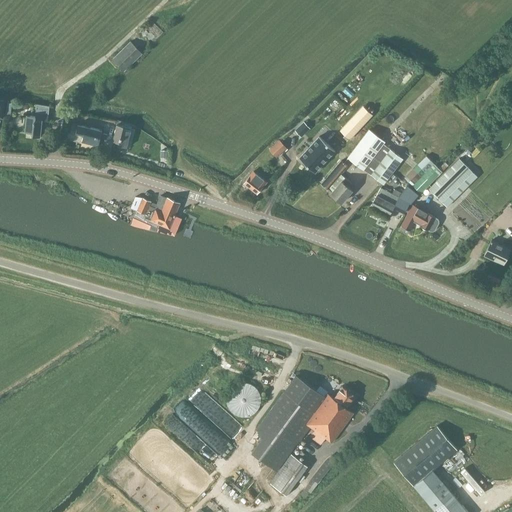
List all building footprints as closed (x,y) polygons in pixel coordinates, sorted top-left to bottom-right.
[(142,53),(140,51),(130,41),(112,59),(124,71),(142,54),(142,53)] [(351,81),(346,85),(352,93),(357,90),(351,81)] [(372,115),(363,106),(340,131),(349,140),(372,115)] [(27,115),(25,132),(33,133),(33,137),(40,138),(42,121),(47,122),(48,114),(36,113),(35,116),(27,115)] [(304,122),(295,130),(299,135),(302,132),(304,134),(310,129),(304,122)] [(78,124),(75,133),(83,135),(82,141),(98,145),(104,147),(107,134),(101,133),(102,130),(78,124)] [(107,134),(104,147),(110,148),(112,140),(118,142),(117,145),(126,147),(131,131),(123,129),(123,127),(116,125),(113,136),(107,134)] [(363,168),(385,141),(369,129),(347,156),(363,168)] [(335,151),(319,136),(299,158),(315,172),(335,151)] [(280,140),(269,150),(276,157),(287,148),(280,140)] [(364,169),(382,184),(400,161),(382,146),(364,169)] [(459,159),(466,166),(474,157),(467,149),(458,158),(459,159)] [(404,177),(419,192),(441,171),(425,156),(404,177)] [(475,175),(466,166),(459,159),(429,189),(446,205),(475,175)] [(344,177),(342,180),(338,176),(347,166),(341,160),(321,183),(331,192),(330,193),(341,203),(352,190),(347,186),(351,183),(344,177)] [(253,171),(243,183),(256,194),(266,182),(253,171)] [(394,207),(404,212),(409,203),(410,203),(418,194),(407,185),(398,197),(380,188),(370,206),(389,215),(394,207)] [(151,201),(142,198),(137,210),(135,210),(130,224),(135,226),(175,235),(182,218),(174,215),(179,203),(167,198),(160,195),(155,208),(149,206),(151,201)] [(135,210),(137,210),(142,198),(135,197),(131,208),(135,210)] [(421,209),(414,206),(412,205),(401,226),(410,230),(414,221),(421,224),(420,226),(427,229),(428,228),(430,230),(432,230),(434,229),(438,222),(438,220),(437,218),(434,217),(435,216),(421,209)] [(510,249),(491,240),(484,254),(503,264),(510,249)] [(325,397),(296,375),(256,429),(259,432),(257,434),(262,438),(251,453),(277,472),(309,426),(314,429),(309,436),(320,444),(325,438),(331,442),(353,412),(347,407),(355,397),(342,387),(334,397),(328,393),(325,397)] [(251,415),(255,412),(257,409),(260,406),(261,402),(261,398),(260,393),(257,389),(254,386),(251,384),(246,383),(242,382),(238,383),(234,385),(232,387),(230,389),(228,392),(227,396),(226,400),(227,404),(228,408),(231,411),(235,414),(238,416),(243,417),(247,416),(251,415)] [(207,390),(186,415),(211,435),(221,423),(208,413),(219,400),(207,390)] [(186,425),(189,421),(176,409),(167,418),(176,426),(181,421),(186,425)] [(437,425),(393,462),(413,486),(457,449),(437,425)] [(291,453),(269,483),(286,495),(308,466),(291,453)] [(467,511),(439,477),(420,493),(435,511),(467,511)] [(160,500),(151,511),(152,511),(180,511),(187,504),(166,488),(162,493),(160,491),(155,497),(160,500)] [(239,497),(246,502),(252,495),(245,490),(239,497)] [(213,494),(209,499),(217,506),(221,501),(213,494)]
